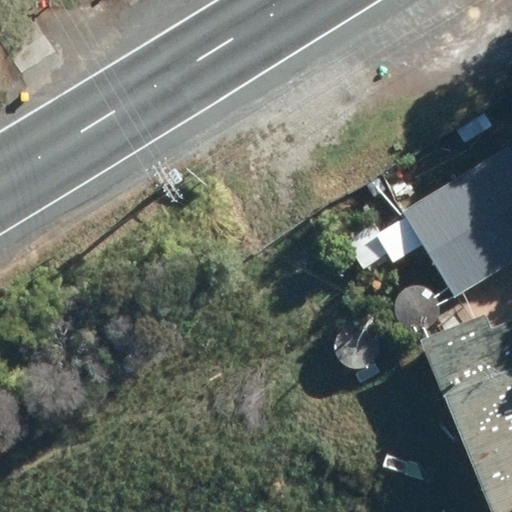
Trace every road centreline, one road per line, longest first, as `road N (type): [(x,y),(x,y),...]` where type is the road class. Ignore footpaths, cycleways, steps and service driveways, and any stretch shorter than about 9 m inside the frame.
road 1 (secondary): [(0,170),(270,0)]
road 2 (unknown): [(93,112),(3,0)]
